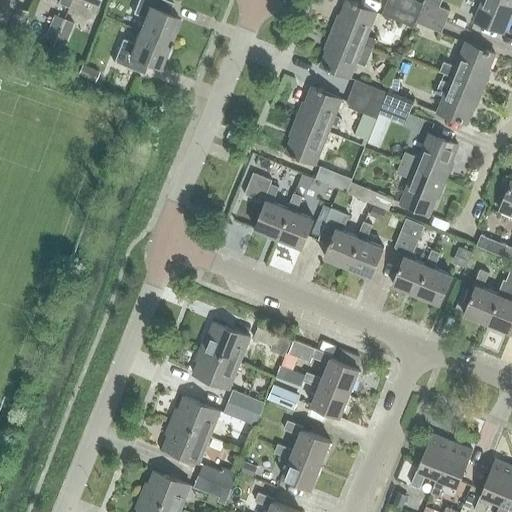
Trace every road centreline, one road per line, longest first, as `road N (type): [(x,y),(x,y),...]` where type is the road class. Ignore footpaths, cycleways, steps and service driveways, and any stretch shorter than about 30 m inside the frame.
road 1 (residential): [(63,511),(156,280),(161,242)]
road 2 (residential): [(419,346),(161,242)]
road 3 (residential): [(161,242),(250,21),(273,0)]
road 4 (residential): [(352,511),(419,346)]
